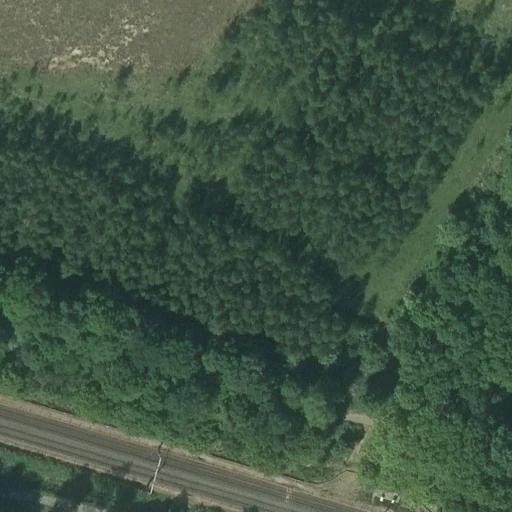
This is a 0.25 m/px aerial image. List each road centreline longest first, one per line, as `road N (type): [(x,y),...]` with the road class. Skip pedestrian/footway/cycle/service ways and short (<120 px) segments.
road 1 (unknown): [(377,425),(0,305)]
road 2 (track): [(511,239),(428,376),(377,425)]
